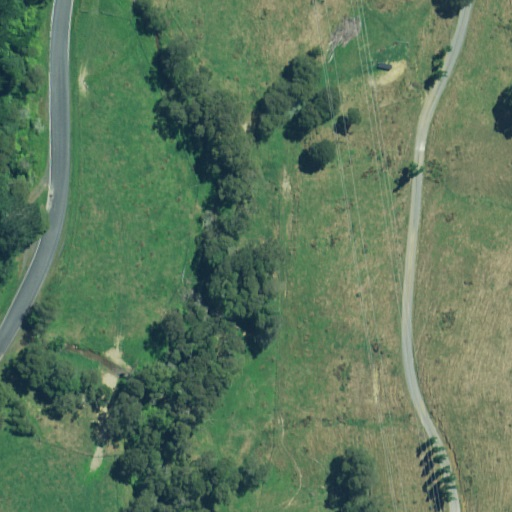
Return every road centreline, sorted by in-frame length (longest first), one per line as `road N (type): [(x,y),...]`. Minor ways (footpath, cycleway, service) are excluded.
road 1 (track): [(470,0),(443,56),(406,200),(407,367),(457,511)]
road 2 (unclassified): [(62,0),(59,222),(0,346)]
